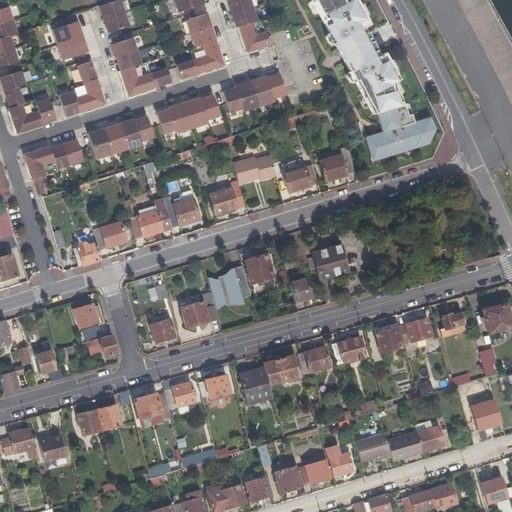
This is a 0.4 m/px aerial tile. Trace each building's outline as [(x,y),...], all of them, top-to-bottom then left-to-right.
[(121,12),(117,0),(113,0),(96,6),(98,12),(100,19),(121,12)] [(169,0),(174,12),(188,8),(200,4),(198,0),(169,0)] [(225,0),(223,1),(225,6),(228,14),(248,8),(245,0),(225,0)] [(314,0),(341,49),(345,47),(350,56),(346,59),(374,110),(378,108),(384,128),(368,133),(376,157),(431,140),(437,125),(432,113),(417,118),(414,111),(410,112),(404,93),(396,79),(401,76),(398,69),(395,70),(389,59),(392,58),(387,50),(377,55),(373,48),(370,49),(363,36),(366,34),(362,26),(371,21),(367,13),(365,14),(359,3),(361,2),(359,0),(314,0)] [(0,22),(10,19),(6,6),(0,8),(0,22)] [(116,28),(125,25),(121,12),(100,19),(102,23),(105,32),(116,28)] [(186,34),(189,33),(207,27),(204,18),(203,14),(191,18),(182,21),(186,34)] [(14,33),(10,19),(0,22),(0,37),(8,35),(14,33)] [(75,21),(63,25),(50,29),(55,45),(80,36),(77,28),(75,21)] [(264,32),(253,35),(248,22),(234,27),(243,53),(243,52),(268,44),(264,32)] [(207,27),(189,33),(186,34),(191,47),(198,45),(212,40),(209,32),(207,27)] [(370,49),(373,48),(366,34),(363,36),(370,49)] [(0,51),(11,47),(8,35),(0,37),(0,51)] [(60,60),(73,55),(85,51),(81,41),(80,36),(55,45),(60,60)] [(130,37),(120,41),(109,44),(111,50),(113,57),(134,51),(130,37)] [(215,49),(212,40),(198,45),(202,57),(190,61),(194,73),(207,69),(220,65),(215,49)] [(0,65),(6,64),(16,61),(11,47),(0,51),(0,65)] [(341,49),(346,59),(350,56),(345,47),(341,49)] [(115,63),(117,71),(130,67),(139,64),(134,51),(113,57),(115,63)] [(80,83),(81,82),(94,78),(90,67),(88,61),(76,65),(74,65),(80,83)] [(184,77),(194,73),(190,61),(173,67),(177,79),(184,77)] [(134,79),(130,67),(117,71),(121,81),(126,96),(139,91),(151,87),(147,75),(134,79)] [(164,69),(147,75),(151,87),(158,85),(168,82),(164,69)] [(0,84),(2,91),(15,87),(23,84),(19,71),(9,74),(0,76),(0,84)] [(269,98),(282,94),(276,74),(274,74),(269,76),(263,78),(269,98)] [(270,101),(269,98),(263,78),(262,76),(253,79),(247,81),(255,106),(270,101)] [(81,82),(84,93),(72,97),(76,112),(92,107),(102,103),(97,89),(94,78),(81,82)] [(240,111),(255,106),(247,81),(239,84),(231,86),(232,88),(239,108),(240,111)] [(7,108),(20,103),(15,87),(2,91),(4,97),(7,108)] [(222,103),(226,112),(239,108),(232,88),(225,90),(219,92),(222,103)] [(69,114),(76,112),(72,97),(70,91),(56,95),(59,104),(63,116),(69,114)] [(216,116),(213,106),(209,95),(203,97),(197,99),(204,119),(216,116)] [(187,100),(181,102),(190,127),(205,123),(204,119),(197,99),(196,97),(187,100)] [(33,103),(35,109),(40,123),(48,121),(54,119),(50,107),(47,99),(33,103)] [(174,132),(190,127),(181,102),(173,105),(166,107),(166,109),(173,129),(174,132)] [(35,109),(23,113),(20,103),(7,108),(10,117),(15,132),(26,128),(40,124),(40,123),(35,109)] [(153,113),(157,124),(160,133),(173,129),(166,109),(159,111),(153,113)] [(150,137),(147,127),(143,116),(138,118),(131,120),(138,141),(150,137)] [(123,149),(139,144),(138,141),(131,120),(131,118),(122,121),(115,123),(123,149)] [(283,119),(284,130),(294,129),(294,118),(283,119)] [(100,128),(108,154),(123,149),(115,123),(107,126),(100,128)] [(85,133),(90,146),(94,159),(108,154),(100,128),(94,130),(85,133)] [(211,135),(202,137),(204,144),(213,142),(211,135)] [(78,151),(74,139),(68,141),(61,143),(68,164),(80,160),(78,151)] [(54,145),(48,147),(52,159),(55,168),(68,164),(61,143),(54,145)] [(34,150),(22,154),(30,179),(32,178),(43,175),(40,163),(52,159),(48,147),(47,146),(34,150)] [(329,178),(356,170),(348,146),(340,148),(341,154),(323,159),(329,178)] [(254,155),(232,162),(238,181),(259,175),(260,178),(276,174),(270,153),(255,157),(254,155)] [(289,191),(319,181),(315,170),(306,173),(303,164),(283,170),(289,191)] [(122,171),(114,173),(116,179),(124,177),(122,171)] [(34,185),(45,182),(43,175),(32,178),(34,185)] [(37,194),(48,191),(45,182),(34,185),(37,194)] [(86,182),(77,185),(79,191),(88,188),(86,182)] [(75,186),(62,190),(65,198),(80,194),(79,191),(77,185),(75,186)] [(6,187),(0,188),(0,196),(9,194),(6,187)] [(231,188),(209,194),(216,214),(237,207),(231,188)] [(165,206),(171,227),(199,219),(193,198),(165,206)] [(160,204),(161,209),(156,210),(163,230),(171,227),(165,206),(164,203),(160,204)] [(134,239),(163,230),(156,210),(155,206),(138,211),(139,216),(128,219),(134,239)] [(52,207),(44,210),(49,224),(56,222),(52,207)] [(119,222),(91,230),(94,239),(97,250),(125,241),(119,222)] [(307,237),(320,233),(318,225),(305,229),(307,237)] [(7,244),(14,242),(10,228),(3,230),(7,244)] [(100,260),(97,250),(94,239),(85,242),(84,237),(78,238),(80,244),(74,245),(81,266),(82,265),(100,260)] [(321,278),(327,277),(348,271),(340,245),(312,253),(313,257),(308,258),(311,270),(318,268),(319,271),(321,278)] [(465,256),(466,258),(468,264),(469,263),(490,257),(489,255),(484,256),(483,251),(465,256)] [(0,256),(0,278),(16,274),(10,253),(0,256)] [(247,261),(253,283),(275,277),(269,254),(247,261)] [(88,270),(100,268),(99,262),(87,264),(88,270)] [(244,303),(242,296),(251,294),(244,267),(234,269),(234,268),(232,268),(230,270),(229,271),(227,273),(225,275),(223,276),(223,278),(219,280),(217,280),(211,278),(208,278),(215,304),(216,309),(219,308),(224,303),(226,303),(225,299),(229,298),(230,303),(244,303)] [(306,277),(291,281),(296,300),(312,296),(306,277)] [(170,296),(166,284),(159,286),(162,298),(170,296)] [(342,298),(340,291),(332,293),(326,295),(328,302),(342,298)] [(184,306),(189,326),(219,318),(216,309),(215,304),(204,307),(202,301),(184,306)] [(92,304),(74,309),(79,327),(98,322),(96,317),(93,307),(92,304)] [(505,304),(484,310),(486,317),(483,318),(486,328),(489,327),(490,331),(511,325),(505,304)] [(472,326),(468,311),(451,316),(451,314),(442,317),(446,331),(449,330),(450,336),(465,332),(464,328),(472,326)] [(170,318),(150,323),(155,341),(175,336),(170,318)] [(427,318),(406,324),(411,341),(431,335),(427,318)] [(2,321),(0,321),(0,344),(10,341),(4,320),(2,321)] [(397,324),(374,330),(380,353),(403,347),(397,324)] [(406,347),(412,345),(411,341),(406,324),(400,325),(406,347)] [(117,353),(111,334),(87,341),(89,347),(101,343),(105,356),(107,356),(108,359),(115,357),(114,354),(117,353)] [(366,356),(360,336),(331,344),(337,365),(366,356)] [(16,349),(22,365),(29,362),(24,346),(16,349)] [(330,366),(324,346),(296,354),(302,375),(330,366)] [(63,365),(70,363),(65,348),(58,350),(63,365)] [(51,350),(35,355),(40,373),(56,368),(51,350)] [(491,363),(488,351),(480,353),(486,377),(492,376),(489,364),(491,363)] [(264,367),(269,385),(299,377),(293,355),(263,364),(264,367)] [(240,374),(248,403),(272,396),(269,385),(264,367),(240,374)] [(0,378),(1,382),(2,386),(4,393),(21,388),(16,370),(0,373),(0,378)] [(205,379),(205,381),(198,383),(202,397),(209,395),(210,398),(231,393),(226,374),(205,379)] [(469,374),(452,379),(454,387),(456,387),(460,385),(471,382),(469,374)] [(169,409),(196,402),(190,382),(172,387),(171,389),(164,391),(165,393),(169,409)] [(118,392),(122,404),(131,402),(127,389),(118,392)] [(409,401),(420,397),(418,391),(407,395),(409,401)] [(169,409),(165,393),(157,395),(156,393),(134,399),(139,419),(161,413),(161,411),(169,409)] [(216,406),(215,398),(207,399),(209,407),(216,406)] [(371,400),(358,404),(362,414),(374,410),(371,400)] [(501,423),(493,400),(470,407),(477,431),(501,423)] [(122,424),(116,404),(97,409),(103,429),(122,424)] [(97,409),(79,415),(84,435),(103,429),(97,409)] [(347,420),(352,418),(350,411),(343,413),(345,420),(347,420)] [(443,445),(437,426),(416,433),(421,451),(443,445)] [(37,455),(29,427),(10,432),(11,438),(3,440),(7,454),(26,449),(28,457),(37,455)] [(292,441),(319,433),(318,428),(291,437),(292,441)] [(391,456),(393,462),(422,452),(421,451),(416,433),(415,431),(386,440),(391,456)] [(382,456),(383,458),(391,456),(386,440),(384,433),(354,442),(360,462),(382,456)] [(38,438),(45,461),(67,455),(61,434),(49,437),(47,438),(46,436),(38,438)] [(257,447),(263,467),(272,464),(265,444),(257,447)] [(338,446),(326,449),(335,476),(355,470),(350,453),(340,455),(338,446)] [(231,451),(230,448),(218,452),(220,458),(232,455),(242,451),(241,448),(231,451)] [(330,478),(325,460),(297,468),(303,486),(330,478)] [(182,470),(186,468),(184,462),(166,468),(168,474),(182,470)] [(192,466),(194,473),(207,469),(205,463),(192,466)] [(149,477),(162,473),(160,466),(147,470),(149,477)] [(184,476),(194,473),(192,466),(186,468),(182,470),(184,476)] [(295,468),(273,474),(279,493),(301,486),(295,468)] [(152,478),(147,480),(149,485),(161,481),(159,476),(152,478)] [(265,477),(245,483),(251,501),(270,496),(265,477)] [(477,481),(484,505),(506,499),(499,477),(485,481),(484,479),(477,481)] [(436,506),(437,509),(456,503),(450,482),(441,484),(441,481),(437,483),(438,485),(430,487),(436,506)] [(101,486),(104,493),(115,489),(113,482),(101,486)] [(208,495),(213,511),(218,511),(245,504),(240,485),(223,490),(222,486),(213,489),(215,492),(208,495)] [(415,511),(436,506),(430,487),(401,496),(405,511),(415,511)] [(391,511),(386,494),(373,498),(368,499),(372,511),(391,511)] [(204,511),(201,498),(173,506),(174,511),(204,511)] [(364,511),(361,501),(352,504),(354,511),(364,511)]
